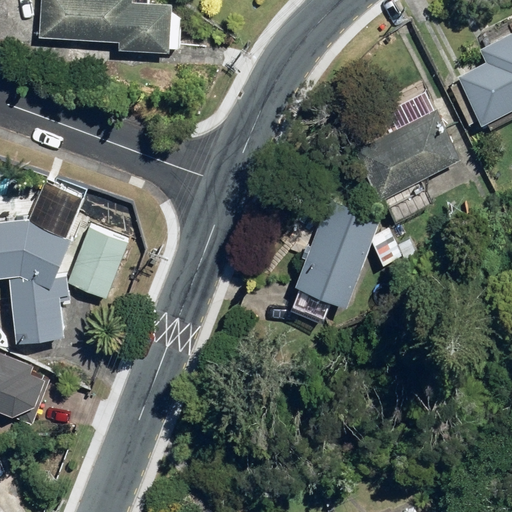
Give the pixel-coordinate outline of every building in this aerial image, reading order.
[(157,0),(40,0),(39,35),(120,39),(119,47),(171,50),(171,46),(181,47),(183,15),(172,14),(172,1),(157,0)] [(511,31),(480,48),(487,61),(459,75),(483,122),(511,106),(511,31)] [(382,198),(385,196),(399,222),(439,200),(425,174),(461,154),(435,107),(356,151),(382,198)] [(349,306),(373,240),(384,264),(403,252),(389,224),(376,232),(382,216),(329,196),(296,286),(300,288),(294,304),(325,316),(331,299),(349,306)] [(31,216),(28,217),(0,219),(0,274),(12,273),(20,338),(67,333),(60,268),(73,236),(31,218),(31,216)] [(132,241),(91,224),(69,280),(109,297),(132,241)] [(0,349),(0,408),(14,413),(38,403),(48,377),(33,371),(36,362),(0,349)]
